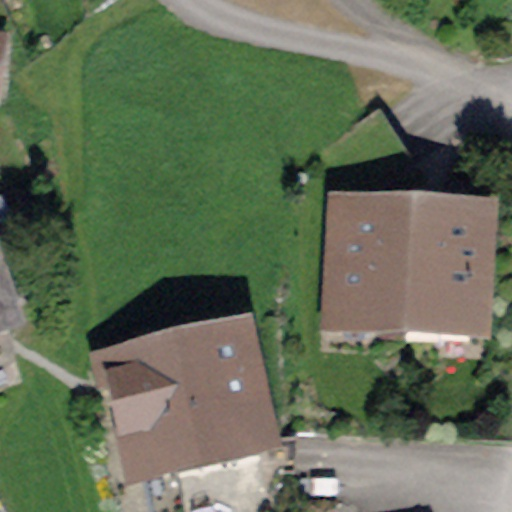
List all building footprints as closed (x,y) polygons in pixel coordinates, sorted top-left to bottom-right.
[(377,113),(324,148),(342,175),(395,139),(377,113)] [(413,166),(395,139),(342,175),(361,202),(413,166)] [(343,315),(408,319),(414,219),(349,215),(343,315)] [(479,223),(414,219),(408,319),(473,322),(479,223)] [(259,441),(237,344),(118,371),(141,469),(259,441)]
